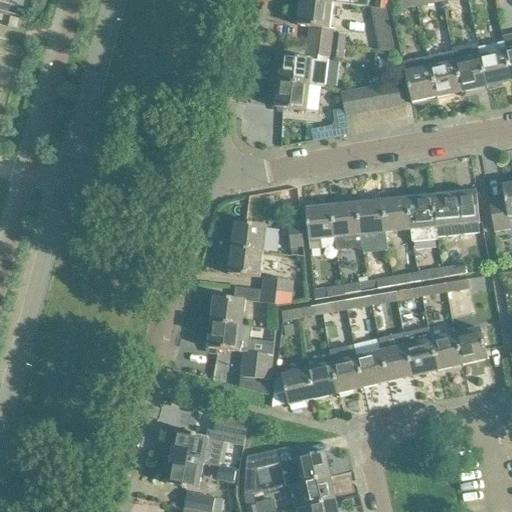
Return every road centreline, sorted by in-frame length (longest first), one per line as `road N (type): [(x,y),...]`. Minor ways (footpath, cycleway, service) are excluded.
road 1 (residential): [(112,511),(206,180)]
road 2 (residential): [(206,180),(511,127)]
road 3 (tertiary): [(0,423),(64,181)]
road 4 (residential): [(384,511),(375,444),(511,409)]
road 5 (tertiary): [(64,181),(116,0)]
road 6 (residential): [(206,180),(253,0)]
